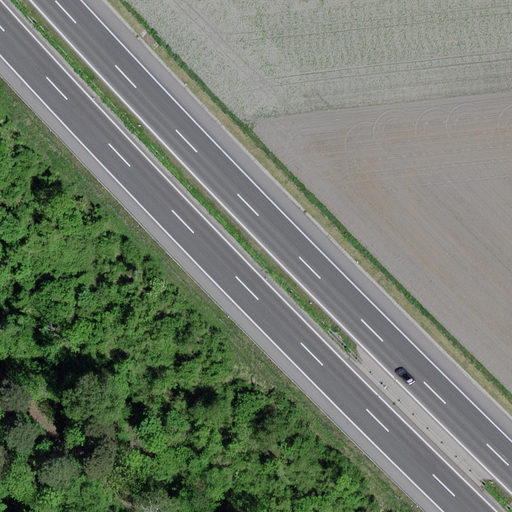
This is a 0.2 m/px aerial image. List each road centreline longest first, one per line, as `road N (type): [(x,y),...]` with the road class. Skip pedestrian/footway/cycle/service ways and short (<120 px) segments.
road 1 (motorway): [(0,25),(172,212),(472,511)]
road 2 (motorway): [(511,466),(210,166),(58,0)]
